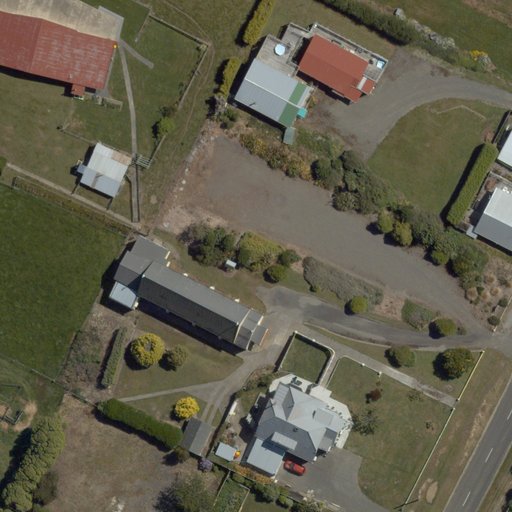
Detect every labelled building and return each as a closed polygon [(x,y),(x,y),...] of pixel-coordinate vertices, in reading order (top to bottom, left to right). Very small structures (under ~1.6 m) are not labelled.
[(119,42),(0,17),(0,68),(109,90),(119,42)] [(260,64),(253,61),(232,99),(290,131),(319,78),(358,100),(363,91),(368,94),(385,63),(318,25),(313,34),(294,23),(282,45),(273,40),(260,64)] [(511,112),(456,222),(511,250),(511,112)] [(135,162),(98,145),(80,184),(117,201),(135,162)] [(253,344),(158,296),(139,334),(234,381),(253,344)] [(275,412),(241,473),(307,510),(333,464),(307,450),(315,434),(275,412)] [(204,461),(217,432),(197,423),(185,453),(204,461)] [(237,453),(221,447),(216,462),(231,468),(237,453)]
